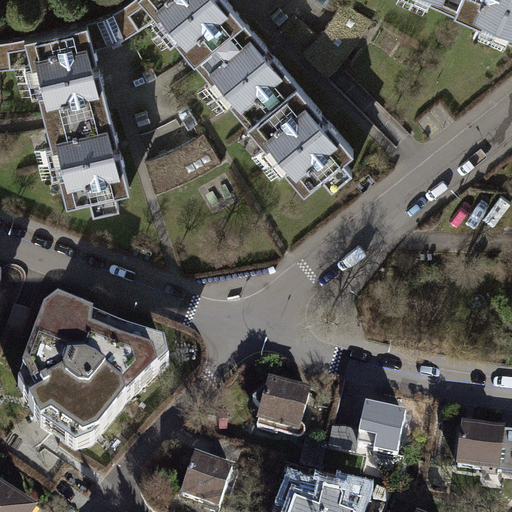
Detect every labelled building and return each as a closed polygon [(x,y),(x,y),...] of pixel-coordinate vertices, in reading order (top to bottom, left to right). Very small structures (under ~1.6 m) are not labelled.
[(111,11),(85,22),(93,51),(100,48),(119,41),(142,29),(130,13),(146,4),(142,0),(133,0),(126,5),(111,11)] [(274,56),(242,19),(225,0),(142,0),(146,4),(157,17),(161,13),(180,35),(174,40),(193,61),(211,82),(216,78),(236,101),(231,105),(249,126),(298,84),(274,56)] [(511,0),(431,0),(432,0),(451,9),(482,22),(474,39),(500,50),(506,36),(511,38),(511,0)] [(320,37),(304,53),(326,76),(345,59),(359,41),(372,20),(343,2),(334,16),(320,37)] [(93,51),(85,22),(25,38),(27,48),(32,66),(38,65),(45,94),(38,95),(46,126),(109,109),(97,66),(93,51)] [(27,48),(25,38),(2,41),(0,41),(0,69),(13,69),(9,50),(27,48)] [(328,119),(298,84),(249,126),(267,146),(254,157),(275,180),(285,171),(303,192),(323,175),(335,188),(354,172),(341,158),(353,148),(328,119)] [(65,204),(89,198),(93,215),(121,208),(116,190),(130,187),(118,144),(109,109),(46,126),(52,147),(37,151),(45,181),(58,177),(65,204)] [(144,160),(156,195),(191,183),(223,160),(204,131),(177,148),(144,160)] [(113,331),(60,307),(45,318),(20,388),(41,428),(58,440),(75,452),(94,445),(127,405),(170,366),(166,349),(113,331)] [(299,433),(310,396),(270,384),(267,392),(254,402),(262,413),(257,428),(277,434),(279,427),(299,433)] [(405,457),(413,421),(391,417),(392,410),(385,408),(383,414),(366,411),(358,448),(405,457)] [(498,471),(511,473),(511,436),(503,436),(464,431),(460,467),(498,471)] [(325,448),(310,444),(305,465),(321,468),(325,448)] [(219,510),(232,474),(195,461),(182,497),(219,510)] [(341,511),(343,506),(304,493),(297,511),(341,511)] [(16,511),(0,501),(0,511),(16,511)]
